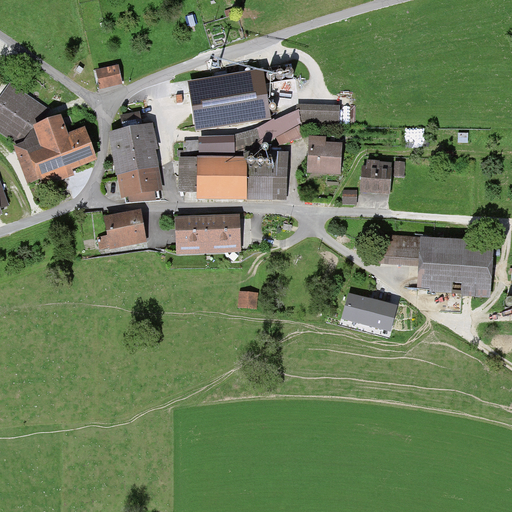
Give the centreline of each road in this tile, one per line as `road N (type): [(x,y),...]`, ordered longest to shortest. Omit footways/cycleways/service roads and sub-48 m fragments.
road 1 (unclassified): [(391,0),(247,42),(100,104)]
road 2 (residential): [(311,210),(120,207),(91,194)]
road 3 (track): [(311,210),(511,222)]
road 4 (track): [(511,369),(385,283)]
road 5 (track): [(505,222),(494,295),(449,329)]
road 6 (unclassified): [(100,104),(0,33)]
